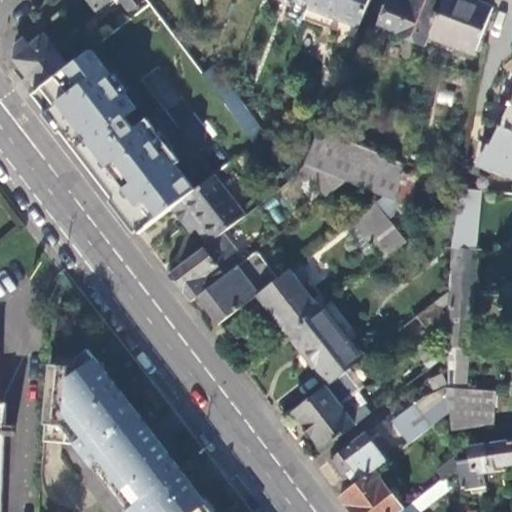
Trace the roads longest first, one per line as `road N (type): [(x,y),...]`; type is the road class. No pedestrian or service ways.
road 1 (primary): [(0,121),(298,511)]
road 2 (unknown): [(493,0),(461,146)]
